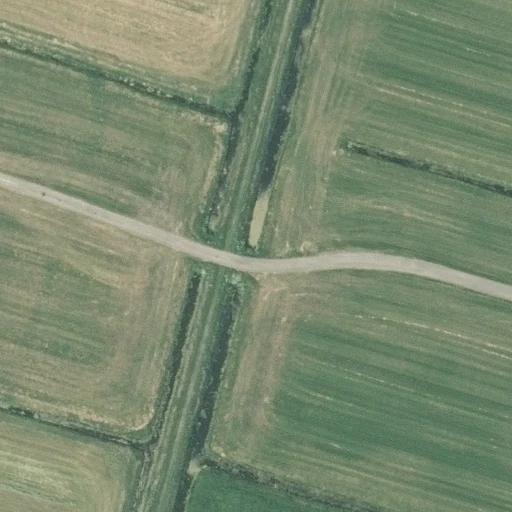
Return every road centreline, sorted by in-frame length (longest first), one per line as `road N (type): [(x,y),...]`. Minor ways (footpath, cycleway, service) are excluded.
road 1 (unknown): [(0,182),(227,272),(374,257),(511,296)]
road 2 (track): [(161,511),(302,0)]
